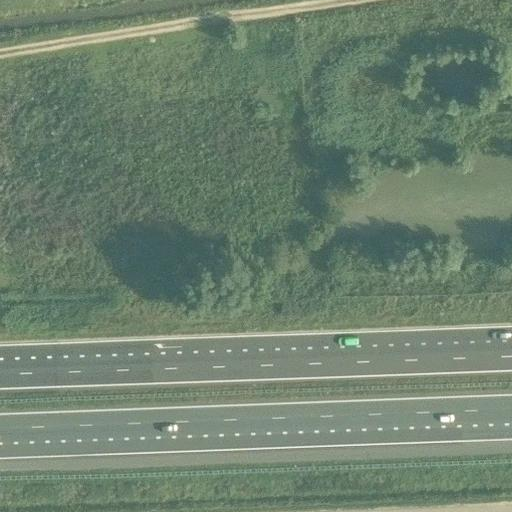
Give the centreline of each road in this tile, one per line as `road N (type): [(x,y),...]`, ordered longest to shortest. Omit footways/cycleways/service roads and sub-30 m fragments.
road 1 (motorway): [(511,355),(0,373)]
road 2 (motorway): [(0,428),(511,412)]
road 3 (track): [(348,0),(0,54)]
